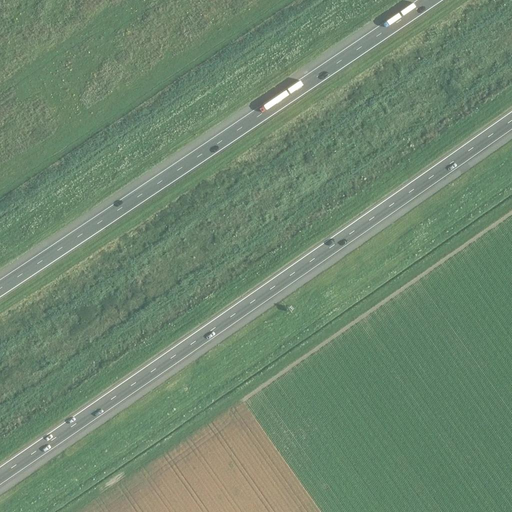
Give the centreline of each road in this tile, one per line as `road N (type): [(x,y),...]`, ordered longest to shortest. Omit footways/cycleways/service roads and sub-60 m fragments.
road 1 (motorway): [(0,477),(511,117)]
road 2 (motorway): [(418,0),(0,283)]
